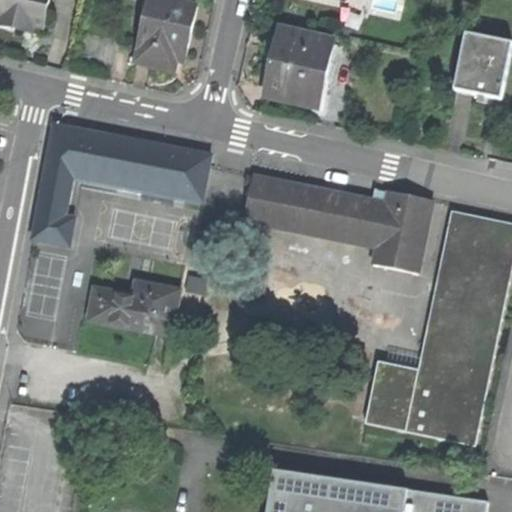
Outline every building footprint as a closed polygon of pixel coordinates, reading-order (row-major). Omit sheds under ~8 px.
[(34,28),(44,30),(50,0),(0,0),(0,17),(2,18),(0,25),(14,29),(23,31),(25,25),(34,28)] [(143,30),(135,66),(175,74),(178,64),(185,65),(190,40),(197,10),(152,0),(141,0),(137,29),(143,30)] [(33,34),(34,28),(25,25),(23,31),(33,34)] [(332,46),(279,34),(273,61),(265,95),(318,107),(332,46)] [(454,92),(503,101),(511,48),(511,43),(464,35),(454,92)] [(210,168),(212,157),(55,127),(33,241),(71,248),(76,221),(67,219),(75,178),(131,188),(204,202),(210,168)] [(378,248),(387,204),(254,177),(245,222),(378,248)] [(389,193),(387,204),(378,248),(374,267),(419,276),(434,202),(389,193)] [(367,425),(476,447),(511,276),(511,223),(453,213),(422,360),(420,371),(388,365),(380,363),(367,425)] [(260,250),(244,247),(240,265),(256,268),(260,250)] [(232,264),(217,261),(213,279),(228,282),(232,264)] [(189,279),(187,293),(205,297),(208,282),(189,279)] [(172,338),(181,293),(136,284),(134,298),(127,297),(95,291),(89,322),(154,334),(172,338)] [(391,353),(388,365),(420,371),(422,360),(391,353)] [(486,511),(488,505),(276,473),(269,511),(486,511)]
